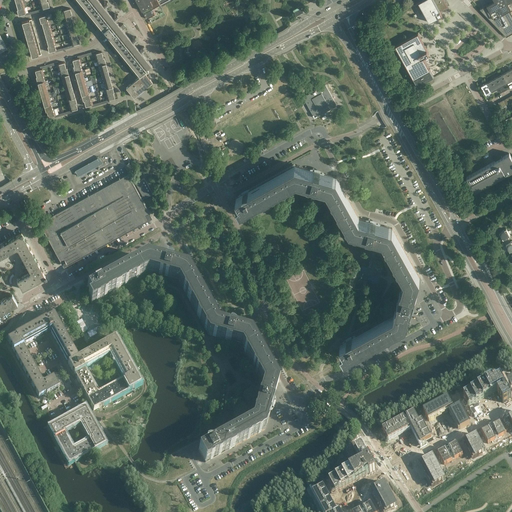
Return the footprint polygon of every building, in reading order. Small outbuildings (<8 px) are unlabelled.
[(122,29),(120,26),(119,25),(115,20),(119,16),(118,14),(113,18),(105,7),(109,3),(108,1),(103,5),(98,0),(78,0),(81,4),(82,5),(83,6),(84,8),(84,7),(91,15),(90,15),(91,17),(91,16),(93,17),(92,18),(93,19),(100,26),(99,27),(100,28),(101,27),(106,35),(111,40),(110,40),(111,41),(112,41),(118,49),(117,49),(118,50),(119,50),(120,51),(119,52),(120,53),(121,52),(127,60),(126,60),(127,62),(128,61),(129,63),(128,63),(129,64),(130,64),(136,71),(135,72),(136,73),(137,72),(139,75),(146,70),(147,70),(152,66),(141,52),(145,48),(144,46),(139,50),(133,42),(138,39),(136,37),(131,40),(123,30),(122,29)] [(136,0),(147,19),(155,15),(152,9),(160,5),(156,0),(136,0)] [(420,15),(424,13),(429,22),(442,15),(440,11),(446,8),(448,7),(443,0),(422,0),(414,5),(420,15)] [(511,0),(493,0),(494,1),(480,9),(506,37),(511,33),(511,14),(509,10),(511,9),(508,3),(511,0)] [(49,7),(48,1),(47,1),(40,3),(42,9),(44,8),(49,7)] [(26,13),(24,7),(17,9),(18,15),(24,14),(26,13)] [(72,14),(70,9),(70,8),(64,10),(62,10),(64,16),(71,14),(72,14)] [(41,23),(48,21),(46,15),(44,15),(39,17),(41,23)] [(33,25),(31,19),(22,22),(23,28),(33,25)] [(35,31),(33,25),(23,28),(25,34),(35,31)] [(36,37),(35,31),(25,34),(27,39),(36,37)] [(395,46),(417,86),(434,77),(422,56),(428,53),(418,33),(395,46)] [(38,42),(36,37),(27,39),(28,45),(38,42)] [(80,43),(78,37),(77,37),(71,39),(72,45),(74,45),(80,43)] [(40,48),(38,42),(28,45),(30,51),(40,48)] [(56,50),(55,44),(48,46),(47,46),(49,52),(54,50),(56,50)] [(41,54),(40,48),(30,51),(32,57),(41,54)] [(103,57),(102,53),(101,51),(96,53),(94,54),(96,60),(97,59),(103,57)] [(80,58),(78,58),(72,60),(74,66),(80,64),(81,64),(80,58)] [(64,62),(59,64),(57,64),(58,70),(59,70),(66,68),(64,62)] [(42,68),(40,69),(35,70),(37,76),(43,74),(44,74),(42,68)] [(511,79),(507,71),(504,73),(502,74),(507,83),(511,80),(511,79)] [(152,82),(149,78),(150,77),(150,76),(149,75),(148,76),(145,72),(138,78),(135,80),(143,90),(150,84),(152,82)] [(502,74),(499,76),(497,77),(502,86),(507,83),(502,74)] [(497,77),(493,79),(492,80),(496,89),(502,86),(497,77)] [(143,90),(135,80),(134,81),(128,86),(126,87),(129,91),(131,91),(131,93),(130,93),(133,97),(136,95),(142,91),(143,90)] [(492,80),(488,82),(486,83),(491,92),(496,89),(492,80)] [(483,85),(481,86),(486,95),(491,92),(486,83),(483,85)] [(337,106),(325,85),(316,90),(313,92),(303,97),(314,118),(337,106)] [(115,98),(113,92),(106,94),(107,100),(109,100),(115,98)] [(93,104),(91,98),(90,98),(84,100),(85,106),(91,105),(93,104)] [(77,109),(76,103),(69,104),(68,105),(70,111),(72,110),(77,109)] [(56,115),(54,109),(53,109),(46,111),(48,117),(54,115),(56,115)] [(475,191),(511,170),(511,158),(509,153),(466,177),(475,191)] [(78,176),(102,163),(101,160),(99,157),(75,170),(77,173),(78,176)] [(385,226),(383,225),(381,225),(370,221),(359,219),(337,177),(310,170),(309,169),(295,165),(247,190),(247,191),(239,196),(236,198),(239,204),(237,206),(240,213),(241,212),(297,181),(303,183),(302,183),(306,184),(313,186),(327,190),(350,231),(376,239),(378,239),(381,240),(382,240),(404,279),(404,280),(403,283),(402,286),(394,315),(347,340),(340,344),(343,351),(340,352),(344,359),(406,325),(413,301),(416,289),(417,287),(420,277),(392,228),(385,226)] [(144,222),(149,219),(152,217),(144,203),(142,199),(144,198),(152,193),(144,178),(135,183),(134,184),(128,174),(52,216),(40,223),(56,252),(64,266),(67,264),(71,262),(143,222),(144,222)] [(508,237),(510,236),(509,234),(506,228),(503,230),(502,230),(501,230),(500,231),(499,231),(499,232),(499,233),(499,234),(499,235),(500,235),(500,236),(501,236),(503,239),(501,240),(503,243),(509,239),(508,237)] [(30,248),(21,233),(6,241),(11,251),(16,248),(17,249),(20,254),(30,248)] [(511,241),(510,242),(509,239),(503,243),(504,245),(506,245),(508,248),(508,249),(508,250),(508,251),(509,251),(509,252),(510,252),(511,252),(511,251),(511,241)] [(11,251),(6,241),(0,244),(0,257),(3,255),(4,257),(7,255),(6,254),(11,251)] [(37,261),(30,248),(20,254),(23,259),(21,259),(23,262),(24,261),(27,266),(37,261)] [(218,324),(188,269),(171,264),(169,262),(166,262),(165,262),(160,261),(158,260),(146,257),(146,255),(87,287),(86,288),(90,295),(88,297),(92,304),(92,303),(148,272),(154,274),(154,275),(155,275),(164,278),(164,277),(178,281),(208,336),(231,342),(235,328),(234,328),(234,327),(233,327),(232,326),(231,326),(230,326),(229,326),(229,327),(218,324)] [(45,276),(37,261),(27,266),(30,271),(29,272),(17,279),(22,289),(45,276)] [(0,313),(17,304),(12,294),(0,300),(0,313)] [(63,331),(54,316),(46,320),(46,319),(38,323),(28,329),(34,339),(44,333),(49,331),(49,332),(50,331),(53,337),(63,331)] [(265,430),(269,414),(271,408),(272,408),(274,402),(273,402),(275,393),(278,382),(251,333),(241,330),(235,328),(231,342),(235,344),(237,345),(240,345),(241,345),(241,346),(262,384),(262,385),(261,388),(260,391),(261,391),(252,420),(224,435),(211,443),(209,443),(208,443),(207,443),(206,444),(205,445),(205,446),(198,449),(205,463),(265,430)] [(34,339),(28,329),(18,334),(24,345),(34,339)] [(69,344),(63,331),(53,337),(60,349),(69,344)] [(24,346),(23,345),(24,345),(18,334),(15,336),(15,337),(8,341),(16,357),(26,351),(23,346),(24,346)] [(124,357),(119,346),(114,339),(99,347),(104,357),(109,354),(110,355),(115,362),(124,357)] [(78,359),(69,344),(60,349),(68,364),(78,359)] [(104,357),(99,347),(86,354),(92,364),(97,361),(97,363),(100,361),(99,360),(104,357)] [(33,364),(30,359),(31,358),(30,356),(29,356),(26,351),(16,357),(23,369),(33,364)] [(85,372),(84,370),(83,369),(84,369),(84,368),(92,364),(86,354),(78,359),(68,364),(75,377),(76,379),(83,392),(93,386),(90,382),(92,381),(90,379),(89,379),(85,372)] [(131,370),(124,357),(115,362),(117,367),(116,368),(117,371),(119,370),(122,375),(131,370)] [(40,377),(37,372),(38,371),(37,368),(36,369),(33,364),(23,369),(30,382),(40,377)] [(140,385),(134,375),(131,370),(122,375),(124,380),(124,381),(116,385),(122,395),(140,385)] [(59,387),(56,381),(53,377),(44,382),(43,381),(43,382),(40,377),(30,382),(39,397),(46,393),(47,394),(59,387)] [(492,379),(463,395),(469,405),(496,391),(503,403),(511,399),(500,378),(493,382),(492,379)] [(122,395),(116,385),(111,388),(110,387),(108,388),(109,390),(104,392),(109,402),(122,395)] [(109,402),(104,392),(99,395),(98,394),(97,395),(93,386),(83,392),(93,411),(109,402)] [(448,398),(423,411),(429,421),(453,408),(448,398)] [(461,407),(451,412),(460,429),(470,424),(461,407)] [(67,431),(80,424),(81,424),(85,432),(95,426),(85,408),(62,421),(49,428),(59,446),(69,441),(65,433),(65,432),(67,431)] [(414,413),(406,417),(421,444),(431,439),(422,421),(419,422),(414,413)] [(404,418),(382,430),(388,440),(410,429),(404,418)] [(500,422),(482,432),(488,444),(507,434),(500,422)] [(105,444),(95,426),(85,432),(90,439),(89,440),(82,444),(87,454),(105,444)] [(477,435),(464,441),(473,459),(486,452),(477,435)] [(87,454),(82,444),(74,449),(74,448),(73,448),(69,441),(59,446),(69,464),(87,454)] [(363,462),(329,480),(335,491),(368,473),(369,474),(376,470),(362,443),(355,447),(363,462)] [(457,443),(438,453),(445,465),(463,455),(457,443)] [(433,456),(420,462),(433,486),(446,480),(433,456)] [(418,466),(410,470),(417,482),(425,478),(418,466)] [(385,482),(372,489),(384,511),(386,511),(398,506),(385,482)] [(323,486),(313,492),(321,506),(323,511),(340,511),(339,509),(337,511),(323,486)] [(375,511),(371,503),(354,511),(375,511)]
